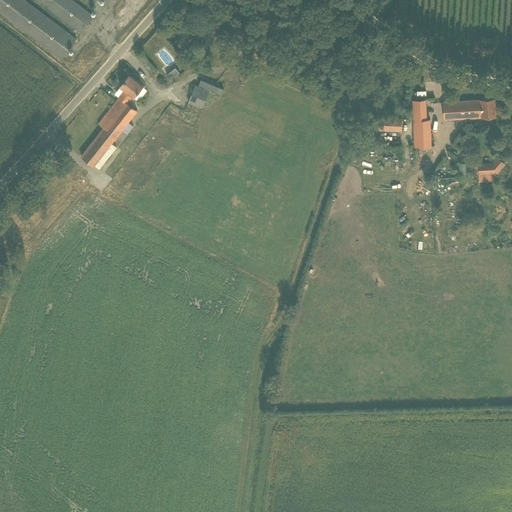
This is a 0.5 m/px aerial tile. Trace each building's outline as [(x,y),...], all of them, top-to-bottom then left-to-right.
[(0,0),(0,12),(64,58),(79,36),(27,0),(0,0)] [(36,0),(83,32),(96,14),(76,0),(36,0)] [(492,55),(495,42),(476,38),(473,50),(492,55)] [(316,95),(241,66),(234,82),(310,111),(316,95)] [(167,74),(171,80),(181,72),(177,67),(167,74)] [(97,137),(108,146),(136,112),(126,103),(132,96),(134,97),(142,86),(129,75),(120,86),(125,90),(119,97),(119,98),(98,124),(104,128),(97,137)] [(195,85),(188,102),(202,107),(209,91),(195,85)] [(495,98),(443,102),(444,120),(497,116),(495,98)] [(175,135),(233,157),(243,130),(185,109),(175,135)] [(403,131),(403,118),(381,117),(380,130),(403,131)] [(97,137),(81,156),(92,166),(94,165),(100,169),(117,147),(111,143),(108,146),(97,137)] [(414,139),(414,147),(431,146),(431,139),(414,139)] [(492,163),(479,164),(479,175),(498,174),(500,171),(506,164),(497,157),(492,163)]
